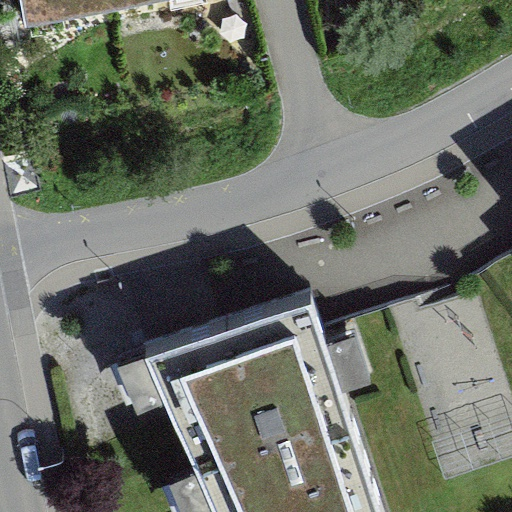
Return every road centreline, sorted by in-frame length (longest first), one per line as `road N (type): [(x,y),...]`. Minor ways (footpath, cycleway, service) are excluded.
road 1 (residential): [(0,260),(327,178)]
road 2 (residential): [(327,178),(511,85)]
road 3 (residential): [(327,178),(283,0)]
road 4 (unclassified): [(27,511),(0,373)]
